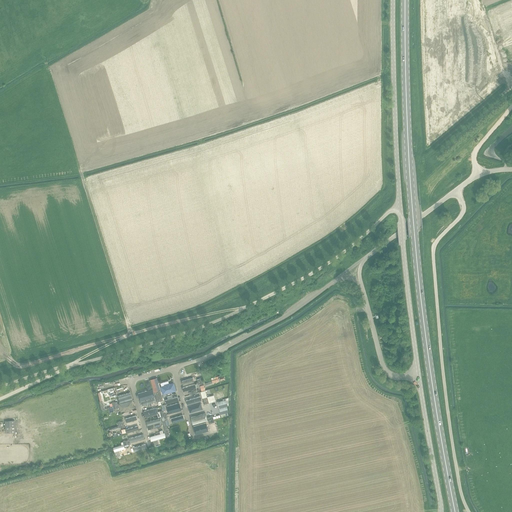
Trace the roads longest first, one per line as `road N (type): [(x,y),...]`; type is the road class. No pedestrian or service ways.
road 1 (primary): [(454,511),(421,308),(404,0)]
road 2 (track): [(0,371),(129,333),(44,60)]
road 3 (unclassified): [(67,366),(191,331),(292,286),(399,208)]
road 4 (unclassified): [(468,511),(449,427),(433,255),(462,213),(455,191)]
road 5 (unclassified): [(399,208),(394,0)]
road 6 (unclassified): [(173,366),(285,316),(337,278)]
road 7 (track): [(67,366),(129,333),(243,308)]
road 8 (unclassified): [(418,375),(399,208)]
road 9 (unclassified): [(441,511),(418,375)]
road 10 (unclassified): [(418,375),(393,375),(383,365),(361,285)]
